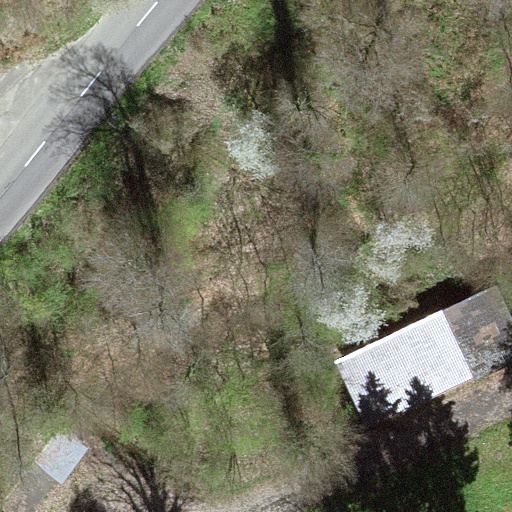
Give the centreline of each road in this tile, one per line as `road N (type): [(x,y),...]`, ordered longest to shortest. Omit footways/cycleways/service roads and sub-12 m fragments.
road 1 (track): [(247,511),(511,392)]
road 2 (tertiary): [(159,0),(0,196)]
